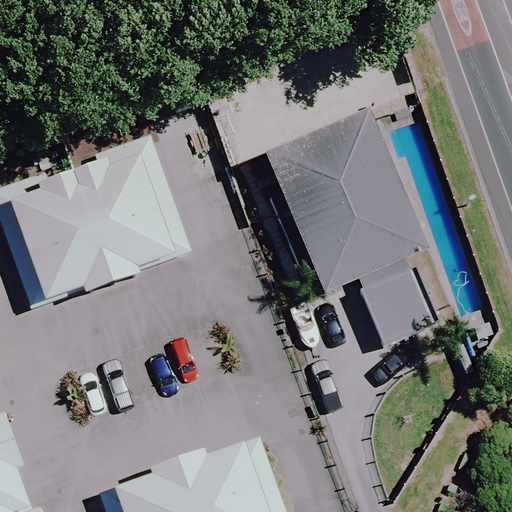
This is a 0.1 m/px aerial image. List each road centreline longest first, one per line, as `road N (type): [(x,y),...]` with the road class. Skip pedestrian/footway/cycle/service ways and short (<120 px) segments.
road 1 (residential): [(273,399),(231,283),(21,357)]
road 2 (residential): [(273,399),(64,472),(21,357)]
road 3 (residential): [(318,511),(273,399)]
